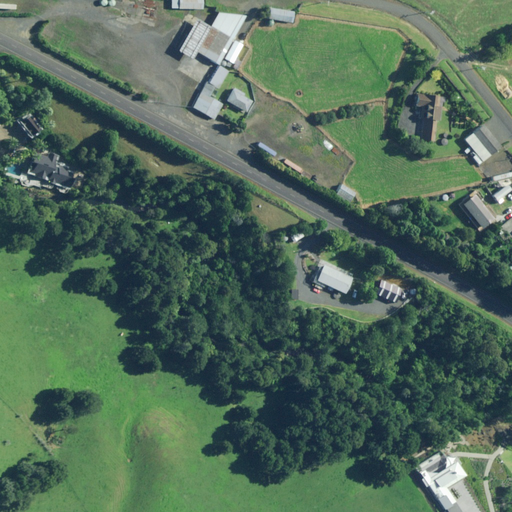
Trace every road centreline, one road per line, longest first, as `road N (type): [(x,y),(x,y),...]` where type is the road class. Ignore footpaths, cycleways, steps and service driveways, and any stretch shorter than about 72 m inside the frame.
road 1 (secondary): [(511,314),(0,36)]
road 2 (residential): [(364,0),(430,29),(511,130)]
